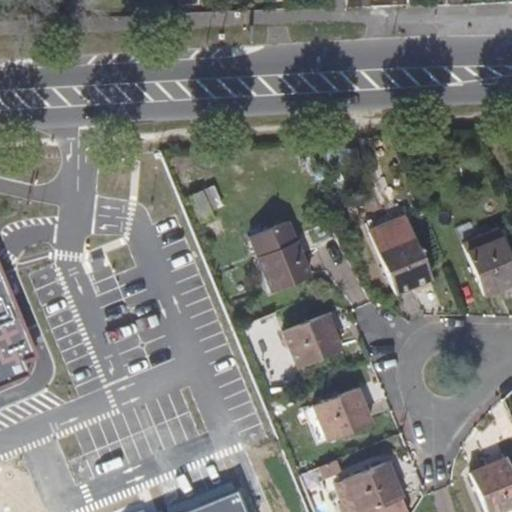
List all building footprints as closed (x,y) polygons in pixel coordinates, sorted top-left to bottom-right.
[(195,182),(181,188),(192,213),(206,207),(195,182)] [(426,272),(397,202),(360,217),(390,287),(426,272)] [(276,211),(239,226),(264,284),(301,269),(276,211)] [(511,274),(511,270),(493,225),(456,241),(477,289),(511,274)] [(0,386),(28,376),(22,362),(34,357),(0,275),(0,386)] [(326,344),(310,307),(274,322),(289,359),(326,344)] [(304,394),(320,432),(357,416),(341,379),(304,394)] [(290,467),(310,458),(306,449),(286,457),(290,467)] [(326,473),(341,510),(388,491),(372,453),(326,473)] [(486,511),(511,501),(511,480),(503,456),(465,471),(482,511),(486,511)]
